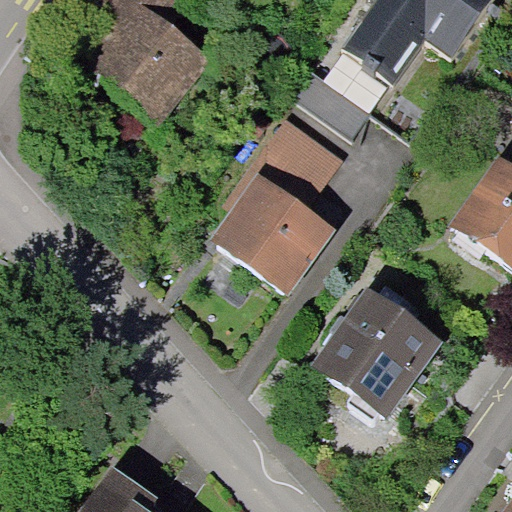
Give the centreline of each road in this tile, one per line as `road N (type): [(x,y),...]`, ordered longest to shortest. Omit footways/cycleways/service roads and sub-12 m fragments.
road 1 (residential): [(0,167),(82,279),(288,511)]
road 2 (residential): [(429,511),(511,395)]
